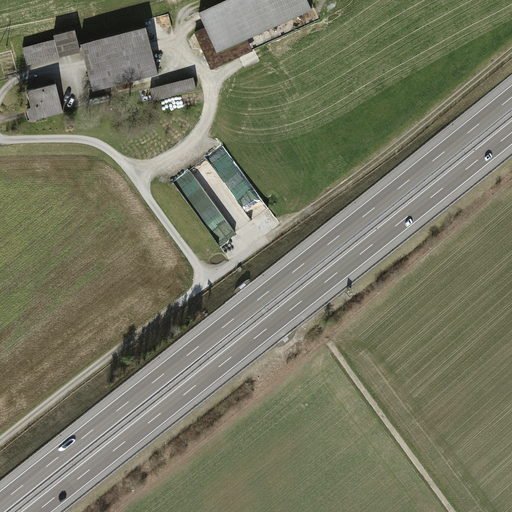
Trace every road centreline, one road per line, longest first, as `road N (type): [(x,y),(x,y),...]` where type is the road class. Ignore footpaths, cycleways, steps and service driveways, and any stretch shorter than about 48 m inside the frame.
road 1 (motorway): [(511,97),(0,504)]
road 2 (motorway): [(37,511),(511,132)]
road 3 (track): [(0,445),(207,282),(115,154),(73,141),(0,142)]
road 4 (track): [(511,50),(368,169),(207,282)]
road 5 (track): [(135,177),(183,152),(203,131),(212,105),(209,76),(182,50),(184,35),(201,22)]
road 6 (track): [(453,511),(328,342)]
